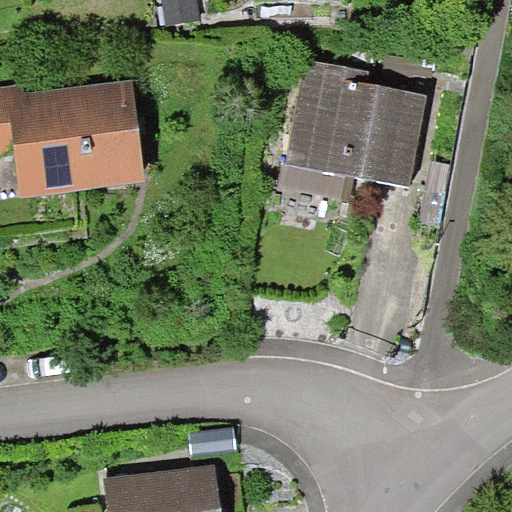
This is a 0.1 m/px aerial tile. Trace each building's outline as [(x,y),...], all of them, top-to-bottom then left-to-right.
[(196,0),(160,0),(165,25),(200,19),(196,0)] [(369,71),(307,60),(286,164),(354,177),(410,187),(427,94),(367,83),(369,71)] [(20,196),(145,181),(132,80),(24,93),(23,83),(0,86),(0,153),(15,152),(20,196)] [(350,200),(354,177),(286,164),(282,163),(278,187),(350,200)] [(189,433),(191,455),(236,450),(234,428),(189,433)] [(220,511),(216,464),(104,476),(108,511),(220,511)]
